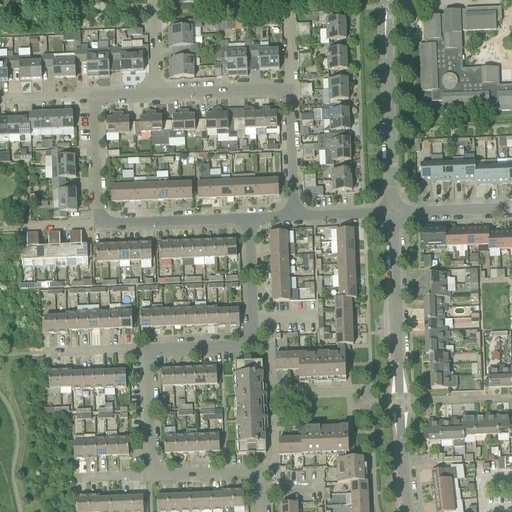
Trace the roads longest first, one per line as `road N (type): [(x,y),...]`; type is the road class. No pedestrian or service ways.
road 1 (tertiary): [(409,511),(392,212)]
road 2 (residential): [(146,351),(252,347),(249,218)]
road 3 (tertiary): [(392,212),(387,0)]
road 4 (residential): [(98,224),(249,218)]
road 5 (residential): [(150,476),(260,472),(261,511)]
road 6 (residential): [(157,95),(290,90)]
road 7 (residential): [(98,224),(93,97)]
road 8 (residential): [(297,216),(290,90)]
road 9 (residential): [(150,476),(146,351)]
road 10 (residential): [(392,212),(511,208)]
